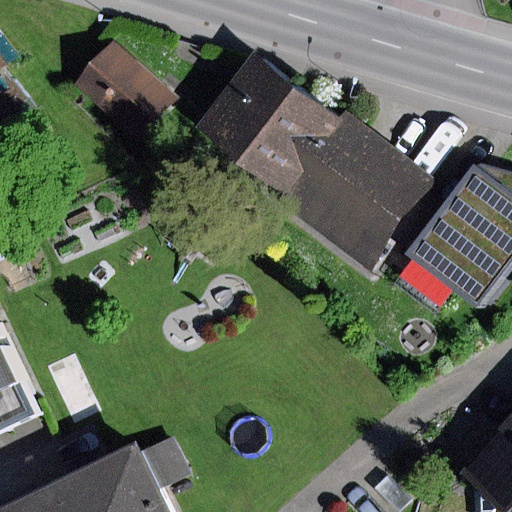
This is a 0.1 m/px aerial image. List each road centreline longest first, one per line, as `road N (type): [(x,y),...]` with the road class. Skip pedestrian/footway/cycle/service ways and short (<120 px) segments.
road 1 (residential): [(511,351),(301,511)]
road 2 (tertiary): [(415,52),(239,0)]
